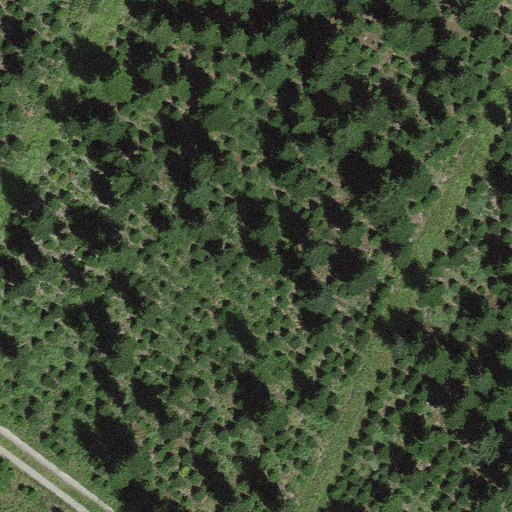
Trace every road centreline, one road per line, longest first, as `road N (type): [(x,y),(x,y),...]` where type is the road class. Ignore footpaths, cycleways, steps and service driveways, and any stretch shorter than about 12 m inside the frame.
road 1 (track): [(307,511),(422,259),(511,93)]
road 2 (track): [(125,0),(0,229)]
